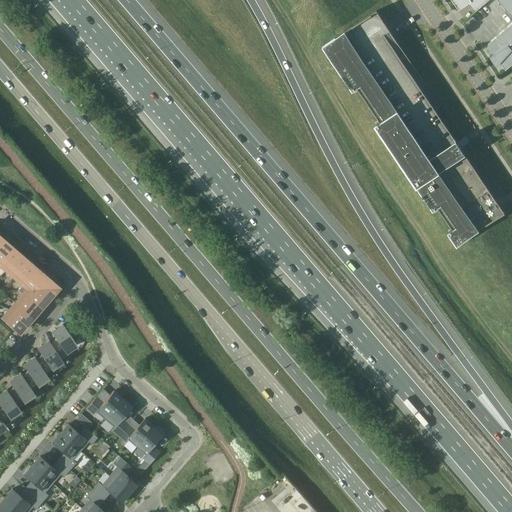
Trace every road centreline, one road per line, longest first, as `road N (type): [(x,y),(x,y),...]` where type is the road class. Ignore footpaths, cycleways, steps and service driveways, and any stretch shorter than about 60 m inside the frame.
road 1 (motorway): [(70,0),(511,511)]
road 2 (primary): [(417,511),(0,29)]
road 3 (motorway): [(511,448),(128,0)]
road 4 (primary): [(0,70),(379,511)]
road 5 (motorway): [(511,433),(361,212),(251,0)]
road 6 (residential): [(148,499),(196,439),(112,354)]
road 7 (residential): [(112,354),(0,482)]
road 8 (tertiary): [(423,0),(495,106)]
road 9 (residential): [(0,375),(81,279)]
